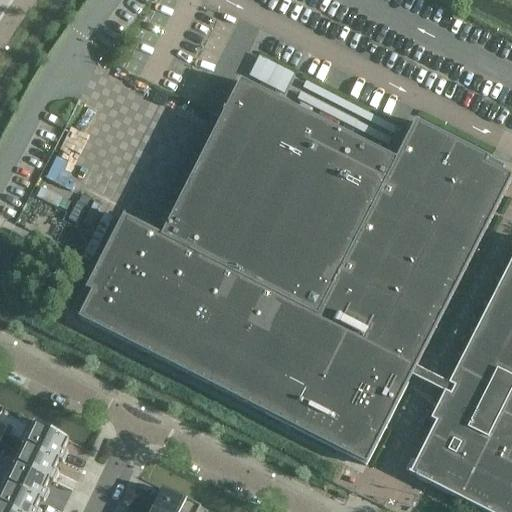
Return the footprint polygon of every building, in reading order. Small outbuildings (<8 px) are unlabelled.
[(251,78),(287,93),(296,72),(260,57),(251,78)] [(78,322),(366,468),(407,387),(406,387),(411,378),(415,370),(416,371),(417,370),(416,370),(511,180),(486,167),(488,162),(489,162),(490,161),(415,123),(414,125),(415,125),(396,162),(241,83),(222,120),(220,124),(162,239),(125,220),(123,219),(99,265),(85,293),(87,294),(87,293),(89,294),(92,295),(85,309),(78,322)] [(429,486),(479,511),(511,511),(511,262),(448,387),(454,390),(450,398),(445,395),(430,423),(436,426),(417,464),(411,461),(408,467),(405,473),(409,475),(408,476),(429,486)] [(85,309),(92,295),(89,294),(87,293),(87,294),(85,293),(79,306),(85,309)] [(416,371),(415,370),(411,378),(445,395),(450,398),(454,390),(448,387),(416,371)] [(19,444),(23,446),(59,462),(63,465),(68,455),(63,452),(68,443),(68,442),(30,422),(29,423),(19,444)] [(23,446),(15,464),(14,465),(49,482),(54,484),(59,474),(54,472),(59,462),(23,446)] [(14,465),(15,464),(6,460),(6,461),(0,472),(0,482),(40,501),(45,503),(49,494),(45,491),(49,482),(14,465)] [(40,501),(0,482),(0,506),(12,511),(37,511),(35,511),(40,501)] [(155,511),(204,511),(165,492),(164,493),(155,511)]
